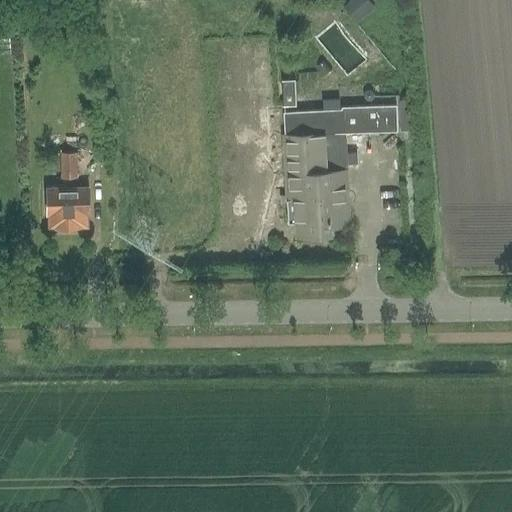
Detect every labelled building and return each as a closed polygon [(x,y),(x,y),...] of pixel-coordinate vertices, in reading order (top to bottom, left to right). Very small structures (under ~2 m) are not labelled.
[(366,0),(355,0),(351,4),(363,18),(374,9),(366,0)] [(294,79),(281,80),(282,90),(295,89),(294,79)] [(364,94),(364,98),(367,101),(371,102),(374,99),(375,95),(372,91),(368,91),(364,94)] [(396,104),(361,106),(361,107),(283,112),(285,135),(282,135),(288,223),(295,223),(296,235),(331,233),(331,226),(350,225),(347,169),(346,169),(344,133),(398,130),(396,104)] [(410,108),(400,109),(401,131),(411,131),(410,108)] [(88,128),(90,173),(106,172),(104,127),(88,128)] [(79,179),(79,152),(61,152),(61,179),(79,179)] [(90,186),(47,187),(45,186),(46,216),(47,216),(48,228),(89,227),(89,215),(91,215),(90,186)]
